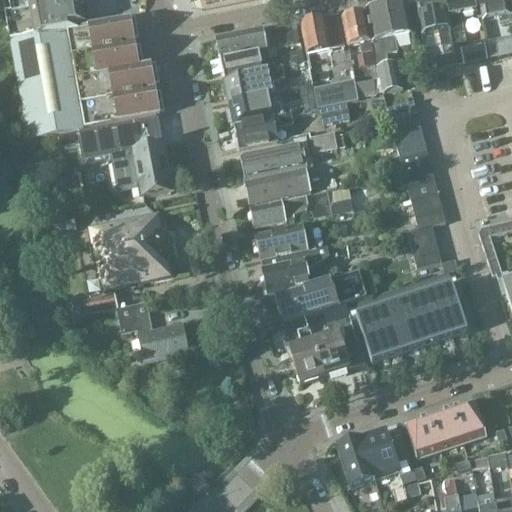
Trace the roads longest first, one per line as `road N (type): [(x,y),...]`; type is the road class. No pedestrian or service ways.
road 1 (residential): [(173,33),(241,318),(282,445)]
road 2 (residential): [(500,368),(461,239),(439,120),(511,99)]
road 3 (residential): [(282,445),(500,368)]
road 4 (unclassified): [(173,33),(332,0)]
